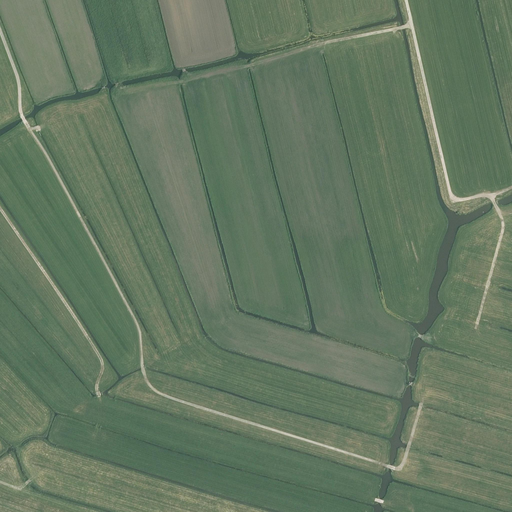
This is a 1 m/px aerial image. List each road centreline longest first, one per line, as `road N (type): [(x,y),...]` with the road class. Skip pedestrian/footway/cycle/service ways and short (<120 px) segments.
road 1 (track): [(424,395),(397,469),(158,393),(143,373),(139,330),(29,129),(39,127)]
road 2 (track): [(503,224),(491,195),(453,202),(411,26),(186,80),(181,58)]
road 3 (track): [(98,402),(100,357),(0,209)]
road 4 (track): [(114,503),(29,480),(14,442)]
